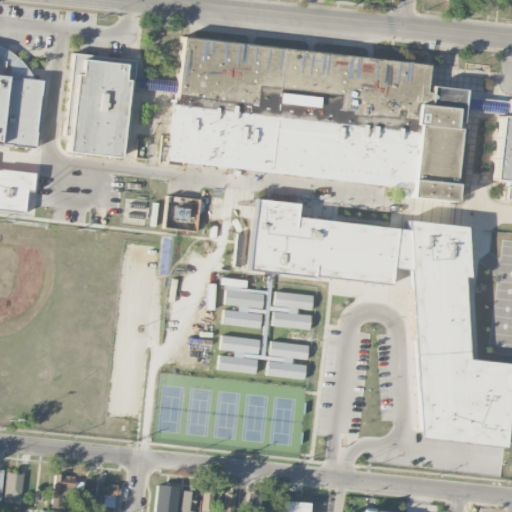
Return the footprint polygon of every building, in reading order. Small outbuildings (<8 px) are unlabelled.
[(167,157),(180,36),(426,64),(423,91),(428,92),(429,86),(463,90),(459,122),(452,122),(452,127),(462,128),(454,199),(398,192),(400,184),(167,157)] [(62,135),(72,52),(134,60),(125,142),(119,141),(117,157),(65,151),(67,135),(62,135)] [(0,59),(4,60),(2,75),(41,80),(33,148),(0,143),(0,59)] [(131,86),(154,88),(154,89),(169,91),(170,80),(132,77),(131,86)] [(505,114),(506,98),(462,96),(461,112),(505,114)] [(490,179),(497,115),(506,116),(508,98),(511,98),(511,200),(500,199),(502,181),(490,179)] [(0,209),(0,169),(33,173),(31,190),(25,189),(22,212),(0,209)] [(197,199),(166,196),(163,227),(168,228),(169,220),(195,222),(197,199)] [(465,359),(510,364),(501,448),(415,438),(406,269),(389,267),(387,285),(244,268),(252,199),(294,203),(293,215),(404,227),(403,220),(462,226),(465,276),(459,276),(465,359)] [(473,277),(461,278),(462,300),(475,299),(473,277)] [(23,474),(5,473),(4,497),(22,498),(23,474)] [(83,482),(73,481),(73,475),(53,474),(51,506),(71,507),(71,502),(90,502),(91,494),(82,494),(83,482)] [(114,511),(117,484),(95,483),(92,511),(114,511)] [(152,511),(174,511),(176,486),(154,485),(152,511)] [(182,490),(181,510),(194,510),(195,490),(182,490)] [(211,511),(212,491),(201,491),(200,511),(211,511)] [(247,511),(264,511),(266,493),(249,492),(247,511)] [(233,511),(234,493),(223,493),(223,511),(233,511)]
